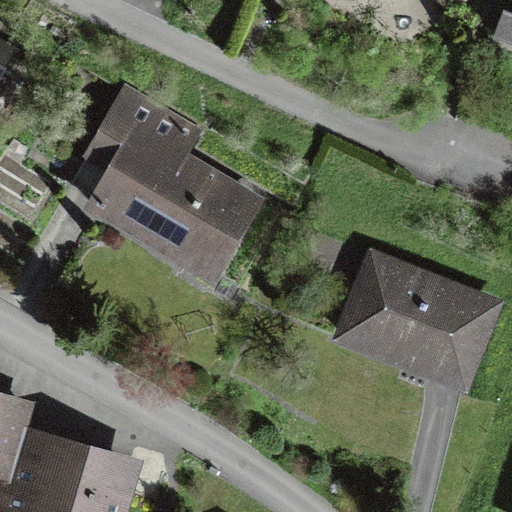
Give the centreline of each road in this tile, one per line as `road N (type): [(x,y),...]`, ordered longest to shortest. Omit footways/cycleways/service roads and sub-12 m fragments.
road 1 (residential): [(498,179),(372,133),(85,0)]
road 2 (residential): [(310,511),(0,318)]
